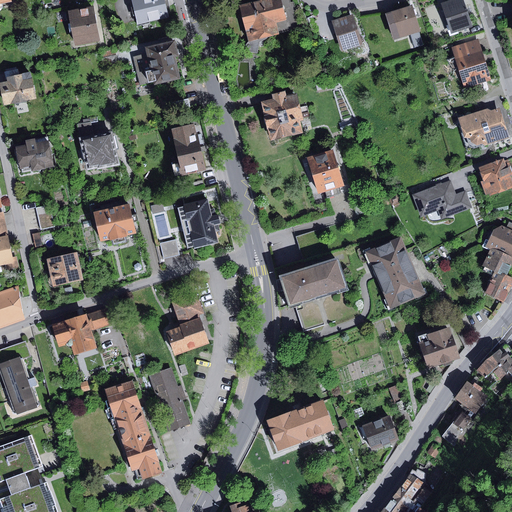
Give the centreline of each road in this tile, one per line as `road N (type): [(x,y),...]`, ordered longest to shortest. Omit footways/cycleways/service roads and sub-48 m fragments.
road 1 (residential): [(199,511),(259,379),(264,315),(254,250)]
road 2 (residential): [(254,250),(194,0)]
road 3 (residential): [(365,511),(511,311)]
road 4 (unclassified): [(38,317),(254,250)]
road 5 (residential): [(0,134),(38,317)]
